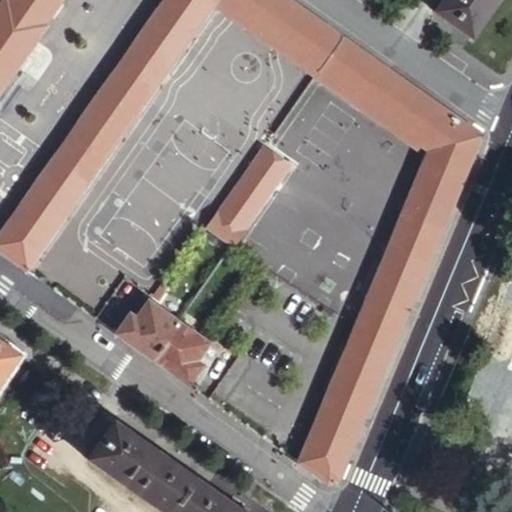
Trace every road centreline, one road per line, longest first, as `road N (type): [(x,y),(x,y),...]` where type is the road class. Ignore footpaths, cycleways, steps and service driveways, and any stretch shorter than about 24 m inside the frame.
road 1 (unclassified): [(511,129),(364,511)]
road 2 (residential): [(323,511),(0,283)]
road 3 (residential): [(511,117),(338,0)]
